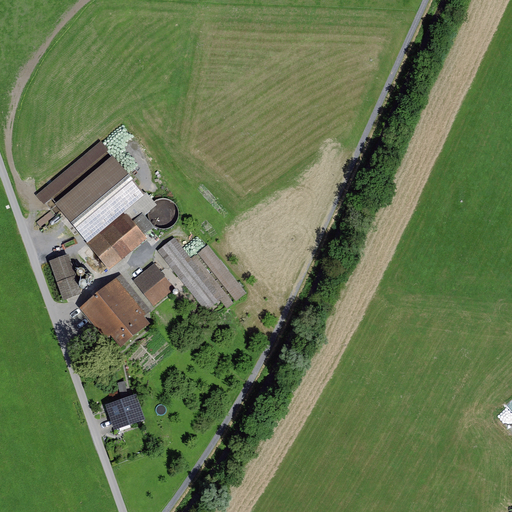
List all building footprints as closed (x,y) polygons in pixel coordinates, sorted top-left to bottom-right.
[(52,198),(90,243),(146,197),(101,142),(35,197),(43,206),(52,198)] [(175,204),(170,201),(165,199),(160,200),(155,202),(151,205),(149,210),(148,215),(149,220),(151,224),(155,228),(160,230),(165,230),(170,229),(174,226),(177,222),(179,218),(179,213),(178,208),(175,204)] [(129,215),(92,246),(112,271),(150,239),(129,215)] [(193,261),(174,239),(160,252),(218,319),(248,293),(208,247),(193,261)] [(71,257),(53,262),(64,301),(82,296),(71,257)] [(176,291),(152,265),(132,283),(156,309),(176,291)] [(84,277),(85,276),(86,274),(86,273),(86,271),(85,270),(83,269),(82,269),(80,269),(79,269),(78,270),(77,271),(77,273),(77,274),(77,276),(78,277),(80,277),(81,278),(83,278),(84,277)] [(119,273),(83,304),(121,348),(150,324),(145,318),(152,312),(119,273)] [(93,283),(95,282),(95,281),(96,279),(96,278),(95,276),(94,275),(93,275),(91,274),(90,275),(88,275),(87,276),(87,278),(87,279),(87,281),(88,282),(89,283),(90,283),(92,283),(93,283)] [(88,282),(87,281),(86,281),(84,280),(83,281),(81,281),(80,282),(80,284),(80,285),(80,287),(81,288),(82,289),(83,290),(85,290),(87,289),(88,288),(89,287),(89,285),(89,284),(88,282)] [(135,396),(108,405),(117,431),(144,422),(135,396)]
